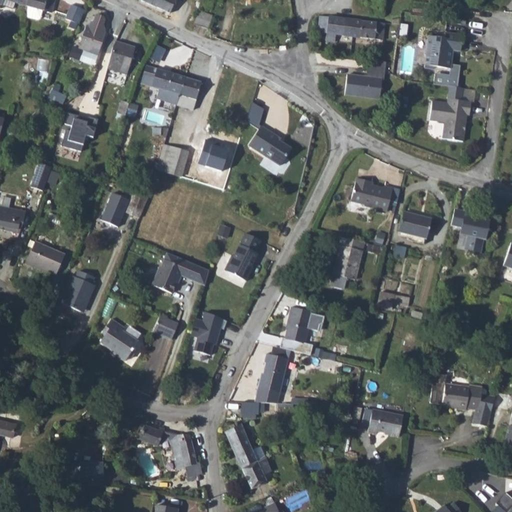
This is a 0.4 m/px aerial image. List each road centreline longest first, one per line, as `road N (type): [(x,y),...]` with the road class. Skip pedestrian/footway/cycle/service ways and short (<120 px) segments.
road 1 (residential): [(348,131),(211,417)]
road 2 (unclassified): [(211,417),(148,409),(88,382),(0,290)]
road 3 (tertiary): [(112,0),(290,83)]
road 4 (residential): [(367,511),(426,464),(511,471)]
road 5 (residential): [(479,183),(499,33)]
road 6 (tertiary): [(348,131),(479,183)]
